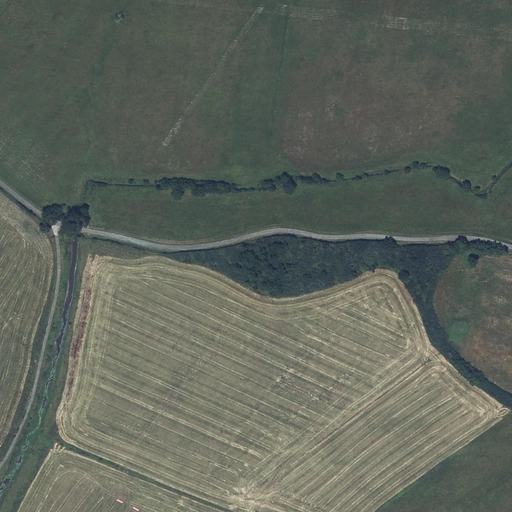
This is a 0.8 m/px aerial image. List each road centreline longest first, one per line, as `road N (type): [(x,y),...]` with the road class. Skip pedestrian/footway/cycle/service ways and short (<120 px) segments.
road 1 (unclassified): [(0,180),(55,221),(176,246),(289,228),(476,236),(511,245)]
road 2 (track): [(0,465),(30,403),(58,285),(55,221)]
